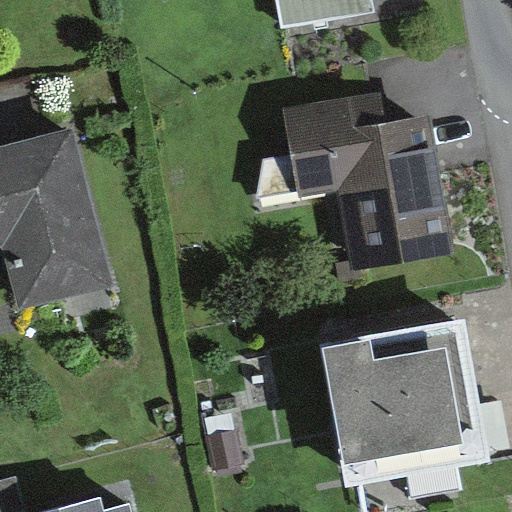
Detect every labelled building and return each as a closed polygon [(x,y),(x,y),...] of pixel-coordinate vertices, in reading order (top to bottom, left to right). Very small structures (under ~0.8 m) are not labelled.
[(369,0),(281,0),(284,18),(370,3),(369,0)] [(342,100),(289,110),(303,185),(342,178),(356,256),(445,240),(423,118),(348,131),(342,100)] [(65,135),(0,151),(0,237),(7,235),(22,295),(101,275),(65,135)] [(453,321),(328,344),(351,467),(477,443),(453,321)] [(26,511),(17,477),(0,481),(0,511),(26,511)] [(101,499),(47,511),(131,511),(129,503),(104,510),(101,499)]
